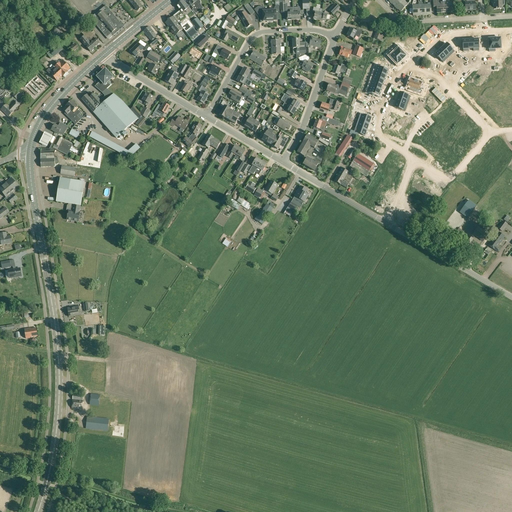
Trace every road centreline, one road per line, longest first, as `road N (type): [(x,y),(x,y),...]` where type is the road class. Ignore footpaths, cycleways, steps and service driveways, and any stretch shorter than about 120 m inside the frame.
road 1 (secondary): [(37,511),(59,385),(29,151)]
road 2 (residential): [(206,116),(259,32),(335,36)]
road 3 (tertiary): [(511,297),(383,221)]
road 4 (residential): [(282,162),(335,36)]
road 5 (residential): [(411,62),(393,78),(373,133),(416,159)]
road 6 (secondary): [(29,151),(47,109),(104,53)]
